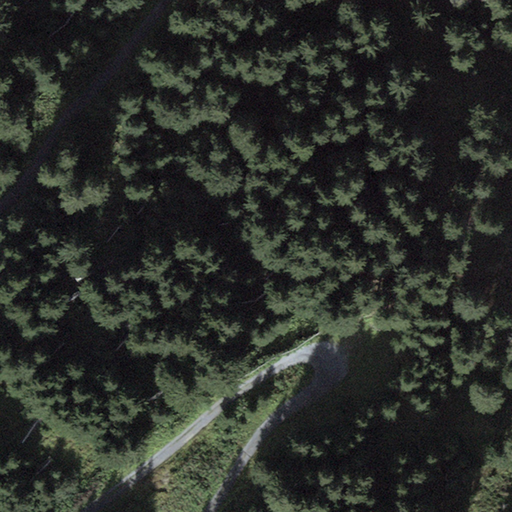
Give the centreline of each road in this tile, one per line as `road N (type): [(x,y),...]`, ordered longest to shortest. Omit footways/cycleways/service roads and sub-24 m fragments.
road 1 (track): [(207,511),(270,421),(331,372),(319,355),(304,354),(229,396),(88,511)]
road 2 (track): [(0,209),(165,0)]
